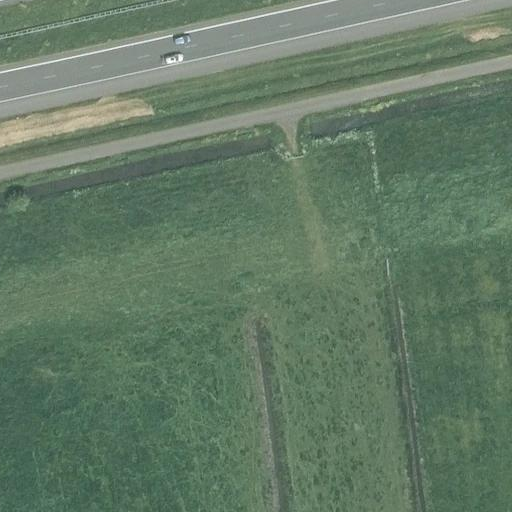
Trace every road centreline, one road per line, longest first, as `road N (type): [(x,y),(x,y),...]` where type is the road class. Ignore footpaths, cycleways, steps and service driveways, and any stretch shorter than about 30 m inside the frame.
road 1 (unclassified): [(0,173),(511,62)]
road 2 (motorway): [(0,88),(402,0)]
